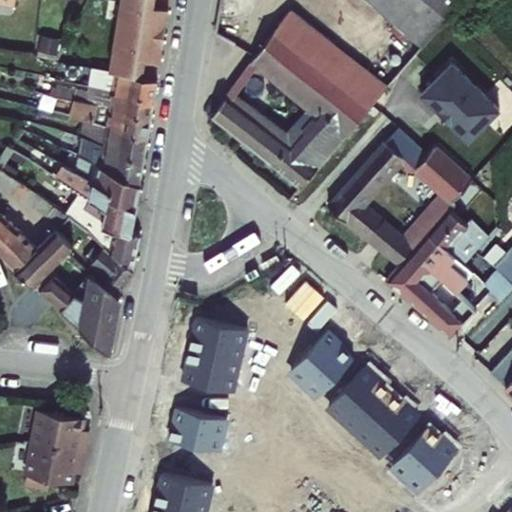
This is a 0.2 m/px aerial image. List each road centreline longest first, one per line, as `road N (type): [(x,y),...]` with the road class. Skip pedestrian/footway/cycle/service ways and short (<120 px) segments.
road 1 (residential): [(511,431),(446,364),(176,141)]
road 2 (residential): [(176,141),(131,383)]
road 3 (residential): [(199,0),(176,141)]
road 4 (residential): [(0,363),(131,383)]
road 5 (residential): [(131,383),(104,511)]
